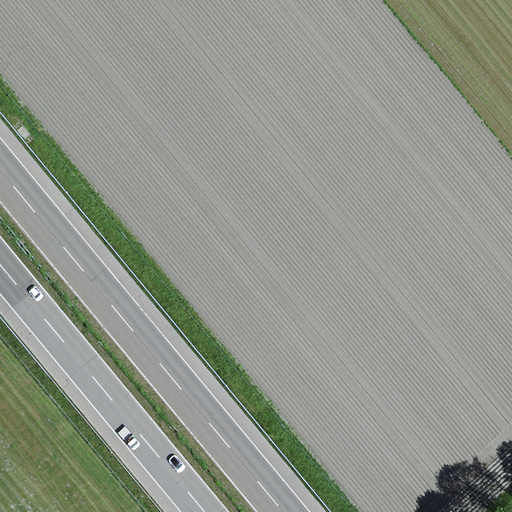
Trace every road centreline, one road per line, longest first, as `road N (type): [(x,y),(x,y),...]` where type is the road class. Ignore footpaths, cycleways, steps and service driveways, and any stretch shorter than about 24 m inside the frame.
road 1 (motorway): [(284,511),(0,169)]
road 2 (motorway): [(0,268),(203,511)]
